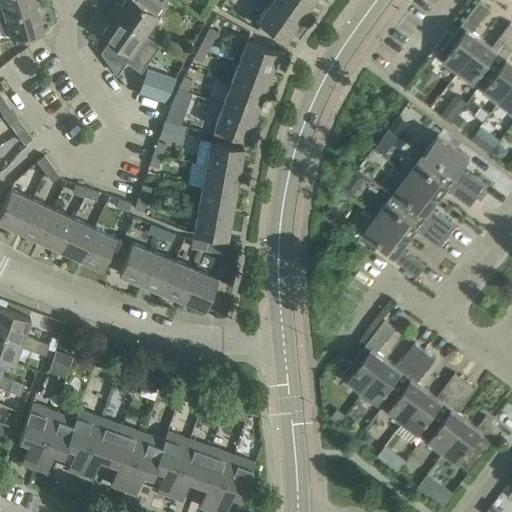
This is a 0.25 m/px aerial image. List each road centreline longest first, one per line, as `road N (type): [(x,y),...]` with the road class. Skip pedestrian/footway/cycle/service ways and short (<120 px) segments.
road 1 (tertiary): [(283,339),(278,240),(297,140),(322,81),(376,0)]
road 2 (unclassified): [(283,339),(174,334),(0,267)]
road 3 (tertiary): [(298,511),(283,339)]
road 4 (residential): [(342,348),(386,288),(405,286),(449,318)]
